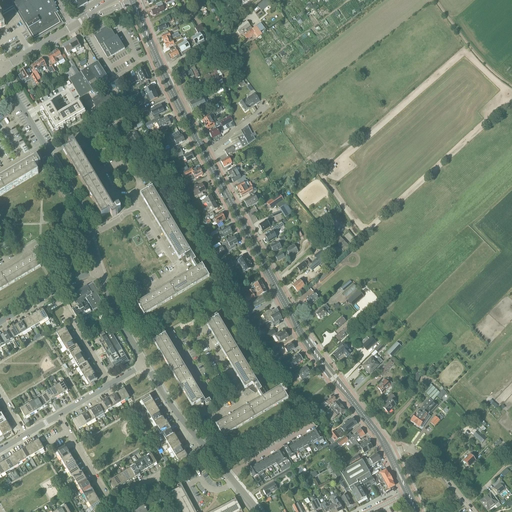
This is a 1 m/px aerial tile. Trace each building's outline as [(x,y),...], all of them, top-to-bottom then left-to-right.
[(0,0),(0,29),(5,27),(6,26),(6,24),(4,20),(2,16),(3,13),(12,7),(16,8),(26,25),(28,23),(31,27),(28,29),(34,38),(60,23),(59,21),(54,13),(57,11),(55,7),(56,6),(52,0),(0,0)] [(85,0),(70,0),(69,1),(76,11),(87,4),(85,0)] [(195,0),(200,10),(206,8),(203,3),(205,3),(203,0),(195,0)] [(152,12),(150,13),(152,16),(153,15),(153,16),(164,11),(167,9),(166,6),(167,5),(167,4),(162,6),(151,11),(152,12)] [(247,22),(236,30),(240,34),(245,30),(248,33),(244,35),(247,39),(254,33),(257,38),(262,34),(261,33),(260,32),(256,27),(256,26),(252,29),(247,22)] [(169,28),(168,27),(167,24),(164,25),(164,24),(161,26),(158,27),(160,32),(163,30),(163,31),(166,29),(169,28)] [(198,34),(202,32),(204,30),(201,25),(194,28),(198,34)] [(110,27),(94,36),(107,58),(108,58),(111,56),(112,56),(123,49),(116,37),(110,27)] [(205,42),(200,33),(195,35),(200,45),(205,42)] [(169,34),(161,37),(164,42),(175,37),(174,35),(170,36),(169,34)] [(175,37),(164,42),(167,48),(174,45),(172,42),(176,40),(176,41),(182,39),(180,35),(175,37)] [(196,47),(200,45),(195,35),(191,38),(196,47)] [(75,38),(68,43),(73,51),(75,49),(76,51),(81,48),(75,38)] [(191,50),(186,41),(182,43),(187,53),(191,50)] [(73,51),(68,43),(62,46),(68,56),(70,55),(69,53),(73,51)] [(183,56),(187,53),(182,43),(177,46),(183,56)] [(180,57),(175,47),(171,49),(172,51),(168,54),(169,57),(170,56),(171,58),(170,58),(171,60),(172,59),(176,57),(177,59),(180,57)] [(63,59),(62,57),(57,49),(55,51),(55,50),(53,52),(52,52),(57,59),(58,62),(63,59)] [(49,54),(47,56),(53,65),(50,67),(53,73),(56,71),(53,65),(58,62),(57,59),(52,52),(51,53),(51,52),(49,54)] [(47,68),(46,65),(42,59),(40,60),(39,60),(37,61),(41,68),(44,67),(45,69),(47,68)] [(43,72),(42,71),(41,69),(41,68),(37,61),(36,62),(36,61),(34,63),(32,65),(34,69),(32,70),(34,74),(37,80),(38,81),(41,79),(37,73),(38,73),(39,73),(39,74),(43,72)] [(76,75),(69,79),(80,98),(92,91),(91,88),(99,84),(108,78),(97,62),(84,71),(81,73),(79,73),(76,75)] [(210,76),(205,78),(199,81),(201,86),(219,78),(219,80),(223,78),(222,75),(229,72),(227,66),(221,69),(220,68),(213,71),(214,73),(210,75),(210,76)] [(71,74),(67,76),(68,79),(69,80),(69,79),(76,75),(72,68),(69,70),(69,71),(71,74)] [(19,75),(18,76),(23,84),(27,82),(26,82),(25,79),(28,77),(29,81),(30,80),(33,85),(34,86),(36,84),(39,83),(34,74),(31,76),(26,69),(20,72),(21,74),(19,75)] [(139,78),(146,74),(145,72),(146,72),(145,69),(144,70),(144,69),(134,74),(135,76),(127,80),(129,83),(130,82),(139,78)] [(191,81),(194,80),(199,78),(196,70),(193,72),(195,77),(190,79),(191,81)] [(191,71),(188,73),(187,72),(184,73),(178,76),(180,82),(187,79),(190,78),(194,76),(191,71)] [(148,77),(146,74),(139,78),(130,82),(131,84),(140,80),(142,84),(141,84),(143,87),(149,84),(148,81),(149,80),(150,79),(148,77)] [(120,85),(117,80),(116,81),(116,80),(109,85),(113,90),(120,85)] [(148,96),(155,92),(152,87),(145,90),(148,96)] [(208,92),(207,88),(203,90),(203,89),(196,92),(198,97),(208,92)] [(107,91),(92,99),(96,108),(102,105),(103,106),(107,104),(106,103),(112,100),(107,91)] [(155,92),(148,96),(146,97),(149,103),(151,102),(151,101),(158,98),(155,92)] [(254,93),(240,103),(245,111),(260,101),(254,93)] [(208,103),(206,99),(204,94),(196,98),(197,100),(190,103),(193,110),(203,105),(206,104),(207,103),(208,103)] [(135,102),(132,103),(134,106),(135,109),(136,109),(137,112),(144,109),(142,106),(138,108),(137,105),(135,102)] [(51,105),(41,111),(54,134),(86,115),(80,104),(59,116),(58,113),(57,114),(51,105)] [(161,105),(154,108),(150,110),(154,117),(164,112),(161,105)] [(204,124),(212,120),(211,118),(213,117),(211,114),(202,119),(201,119),(202,121),(203,124),(204,124)] [(220,124),(215,127),(216,129),(209,133),(212,138),(214,137),(216,141),(219,139),(217,135),(223,132),(221,128),(222,127),(222,128),(233,122),(231,116),(220,122),(220,124)] [(160,131),(160,130),(162,133),(168,130),(166,127),(171,125),(167,117),(156,122),(160,131)] [(214,125),(215,127),(220,124),(220,122),(219,122),(217,123),(215,120),(213,121),(212,120),(204,124),(205,126),(204,126),(206,129),(206,128),(207,130),(214,125)] [(235,150),(236,152),(248,145),(255,140),(248,126),(241,131),(243,135),(237,138),(240,142),(225,150),(227,155),(235,150)] [(180,134),(178,132),(169,137),(172,141),(171,141),(174,147),(175,147),(185,141),(183,139),(184,137),(183,136),(182,136),(181,135),(181,136),(180,134)] [(136,133),(133,134),(133,133),(126,138),(133,150),(136,148),(141,145),(138,139),(139,138),(136,133)] [(71,148),(63,153),(64,153),(65,152),(103,216),(102,217),(102,218),(110,213),(111,215),(112,217),(112,218),(118,214),(117,212),(121,210),(119,207),(115,209),(111,202),(110,200),(109,201),(108,202),(72,142),(73,142),(74,141),(69,144),(71,148)] [(170,149),(163,153),(166,157),(173,153),(170,149)] [(193,158),(193,157),(193,156),(192,156),(190,153),(186,155),(183,156),(183,154),(181,149),(176,152),(179,159),(181,158),(183,160),(185,159),(186,163),(194,159),(193,158)] [(228,158),(221,162),(224,168),(232,164),(229,160),(233,158),(232,155),(234,154),(236,153),(236,152),(235,151),(227,155),(228,158)] [(0,195),(37,173),(38,174),(39,175),(39,174),(38,173),(38,172),(40,171),(43,169),(42,168),(41,165),(37,159),(31,162),(32,163),(31,164),(15,173),(0,181),(0,195)] [(190,169),(182,173),(186,179),(189,177),(191,181),(195,179),(199,177),(203,175),(199,169),(196,171),(195,170),(194,170),(192,168),(190,169)] [(235,168),(228,172),(228,173),(228,174),(228,175),(229,175),(231,177),(238,173),(235,168)] [(238,173),(231,177),(232,180),(232,182),(233,182),(234,183),(237,181),(238,183),(245,179),(245,177),(244,176),(243,177),(240,172),(238,173)] [(236,187),(236,188),(237,190),(238,190),(239,192),(246,188),(253,184),(255,183),(254,181),(245,186),(244,183),(246,181),(245,179),(238,183),(239,185),(236,187)] [(203,195),(202,193),(206,191),(202,184),(196,187),(195,187),(190,189),(195,197),(198,195),(199,197),(203,195)] [(246,188),(239,192),(240,194),(240,195),(241,196),(242,197),(249,193),(250,195),(257,191),(256,189),(253,191),(251,188),(254,187),(253,184),(246,188)] [(180,259),(179,259),(179,260),(182,258),(185,263),(189,261),(190,260),(192,263),(193,262),(196,260),(193,255),(192,256),(192,255),(190,252),(190,253),(151,188),(153,188),(153,187),(152,187),(140,195),(142,194),(161,226),(180,259)] [(179,191),(183,198),(189,195),(185,188),(179,191)] [(260,199),(257,194),(244,201),(248,208),(253,204),(254,205),(258,203),(257,200),(260,199)] [(280,196),(272,201),(272,200),(267,202),(271,208),(283,200),(280,196)] [(206,204),(207,206),(214,203),(211,197),(201,202),(203,205),(206,204)] [(200,203),(199,199),(187,206),(189,209),(200,203)] [(214,203),(205,208),(208,213),(207,214),(208,215),(203,217),(205,221),(209,218),(213,216),(214,215),(212,212),(217,209),(214,203)] [(272,215),(267,217),(269,220),(273,217),(283,213),(285,218),(292,214),(287,205),(280,209),(281,211),(272,215)] [(219,228),(223,225),(222,222),(225,220),(224,220),(225,218),(224,217),(223,217),(221,214),(214,219),(217,225),(219,228)] [(266,221),(259,225),(262,231),(269,227),(266,221)] [(219,229),(216,230),(209,235),(211,238),(218,234),(219,236),(220,236),(221,239),(231,233),(231,232),(231,230),(230,229),(229,230),(228,227),(221,231),(219,229)] [(350,248),(333,229),(327,234),(344,253),(350,248)] [(265,237),(264,237),(267,242),(268,242),(274,238),(276,237),(278,236),(276,232),(275,233),(274,232),(273,233),(272,232),(265,236),(265,237)] [(283,236),(279,238),(277,239),(275,240),(277,243),(270,247),(273,252),(281,248),(279,245),(280,244),(279,243),(285,239),(284,237),(283,237),(283,236)] [(225,243),(222,245),(223,247),(225,245),(228,251),(235,247),(235,246),(237,244),(234,238),(227,242),(225,243)] [(294,245),(286,249),(290,256),(298,252),(294,245)] [(221,246),(213,251),(218,259),(226,254),(221,246)] [(314,257),(317,260),(324,255),(321,251),(314,257)] [(284,252),(282,254),(282,253),(275,257),(278,261),(284,258),(284,257),(286,256),(284,252)] [(41,267),(34,256),(0,276),(0,289),(40,266),(41,267)] [(297,267),(300,272),(309,265),(310,266),(316,261),(312,256),(309,259),(310,260),(307,262),(306,260),(297,267)] [(245,257),(238,262),(238,261),(233,264),(231,261),(224,266),(226,271),(236,265),(237,266),(240,265),(241,267),(250,262),(248,259),(246,258),(245,257)] [(323,258),(322,257),(309,268),(312,272),(324,262),(322,259),(323,258)] [(244,273),(252,268),(251,266),(252,265),(250,262),(241,267),(243,270),(240,272),(242,274),(244,273)] [(138,305),(137,303),(138,305),(140,308),(144,316),(145,316),(144,316),(144,315),(208,276),(209,278),(209,277),(202,265),(202,266),(196,270),(169,286),(138,305)] [(318,280),(320,283),(333,272),(331,269),(318,280)] [(299,280),(292,286),(297,292),(305,287),(304,286),(307,285),(302,279),(300,281),(299,280)] [(260,281),(253,285),(255,288),(256,289),(252,291),(252,290),(249,292),(251,295),(253,294),(255,292),(255,293),(264,288),(264,287),(264,286),(263,285),(262,284),(260,281)] [(343,291),(352,284),(350,281),(341,288),(343,291)] [(90,286),(88,287),(92,295),(84,300),(86,299),(93,312),(93,311),(104,305),(97,294),(99,293),(94,283),(89,286),(90,286)] [(347,300),(358,290),(353,284),(342,294),(347,300)] [(80,288),(79,286),(68,292),(76,305),(77,304),(78,303),(79,306),(85,303),(83,300),(84,300),(92,295),(88,287),(87,286),(80,290),(79,288),(80,288)] [(264,288),(255,293),(258,297),(262,295),(264,297),(268,295),(266,293),(267,293),(266,291),(266,289),(265,289),(264,288)] [(360,293),(359,291),(347,301),(352,307),(364,297),(360,293)] [(314,292),(311,294),(304,300),(311,308),(321,300),(314,292)] [(253,294),(251,295),(245,298),(247,302),(255,298),(253,294)] [(77,304),(79,306),(72,310),(77,318),(82,315),(83,317),(91,312),(86,303),(85,303),(79,306),(78,303),(77,304)] [(324,307),(324,306),(319,310),(320,311),(316,314),(320,319),(327,313),(329,315),(332,313),(330,310),(329,312),(327,310),(329,309),(326,305),(324,307)] [(271,322),(280,316),(276,309),(272,312),(271,310),(262,315),(265,320),(260,323),(262,327),(271,322)] [(38,313),(43,322),(45,324),(52,319),(50,316),(47,317),(43,311),(43,310),(38,313)] [(43,322),(38,313),(34,316),(39,324),(43,322)] [(250,323),(257,317),(254,314),(248,320),(250,323)] [(34,316),(30,318),(35,327),(39,324),(34,316)] [(280,316),(271,322),(273,321),(274,323),(272,324),(274,328),(279,325),(278,325),(281,324),(280,322),(283,320),(280,316)] [(35,327),(30,318),(25,321),(31,330),(35,327)] [(217,318),(206,324),(206,325),(207,324),(246,388),(245,389),(244,389),(245,389),(249,387),(250,389),(255,392),(256,393),(258,392),(259,392),(262,390),(259,385),(257,386),(257,385),(256,383),(251,375),(217,318)] [(341,318),(336,323),(339,327),(345,322),(341,318)] [(25,321),(21,323),(26,332),(31,330),(25,321)] [(21,323),(17,326),(22,335),(26,332),(21,323)] [(17,326),(13,328),(18,337),(22,335),(17,326)] [(341,332),(335,337),(339,342),(345,337),(345,336),(347,333),(348,333),(352,329),(349,326),(341,332)] [(18,337),(13,328),(8,331),(9,332),(14,340),(18,337)] [(68,333),(65,329),(62,331),(60,328),(55,332),(56,334),(55,335),(58,339),(59,339),(68,333)] [(274,335),(276,334),(273,329),(266,334),(269,338),(274,335)] [(9,332),(5,334),(10,343),(14,341),(14,340),(9,332)] [(102,347),(116,338),(112,333),(106,337),(104,332),(100,334),(103,339),(99,341),(102,347)] [(278,337),(277,337),(279,340),(278,341),(279,343),(281,342),(288,338),(285,332),(282,334),(281,334),(278,337)] [(68,333),(59,339),(62,343),(70,338),(68,333)] [(5,334),(0,337),(6,346),(10,343),(5,334)] [(164,335),(154,341),(193,406),(192,406),(192,407),(197,404),(198,406),(199,406),(201,406),(204,407),(204,404),(204,403),(206,407),(211,404),(209,400),(208,401),(207,399),(205,399),(204,399),(203,400),(199,394),(164,335),(165,335),(164,335)] [(362,346),(367,350),(376,342),(371,337),(362,346)] [(70,338),(62,343),(64,347),(73,342),(70,338)] [(119,344),(116,338),(102,347),(106,352),(119,344)] [(73,342),(64,347),(67,352),(76,347),(73,342)] [(291,343),(284,348),(288,353),(295,349),(291,343)] [(352,353),(342,343),(337,347),(339,349),(333,355),(337,360),(343,354),(347,358),(352,353)] [(122,350),(119,344),(106,352),(109,358),(122,350)] [(378,353),(384,347),(385,346),(382,344),(381,344),(375,351),(378,353)] [(398,344),(388,354),(391,357),(399,349),(401,347),(401,346),(398,344)] [(77,346),(76,347),(67,352),(68,351),(70,355),(80,350),(77,346)] [(124,348),(122,350),(109,358),(116,369),(120,367),(120,368),(124,365),(123,365),(127,362),(124,357),(128,354),(124,348)] [(82,354),(80,350),(70,355),(73,360),(82,354)] [(85,359),(82,354),(73,360),(76,364),(85,359)] [(297,365),(297,364),(303,360),(298,355),(297,355),(296,356),(288,362),(293,368),(297,365)] [(373,357),(363,367),(365,370),(370,366),(371,367),(374,365),(375,363),(376,362),(377,361),(377,360),(379,359),(375,355),(373,357)] [(276,367),(282,363),(285,362),(281,356),(271,362),(275,368),(276,367)] [(370,366),(365,370),(366,370),(365,371),(368,374),(369,373),(370,374),(381,364),(380,363),(382,361),(379,358),(379,359),(377,360),(377,361),(376,362),(375,363),(374,365),(371,367),(370,366)] [(87,363),(85,359),(76,364),(78,368),(87,363)] [(382,377),(393,365),(389,361),(377,372),(382,377)] [(90,367),(87,363),(78,368),(81,373),(90,367)] [(286,368),(282,363),(276,367),(279,372),(286,368)] [(90,367),(81,373),(83,377),(93,371),(90,367)] [(310,373),(305,367),(297,374),(302,380),(306,377),(306,376),(310,373)] [(93,371),(83,377),(86,381),(95,376),(93,371)] [(296,374),(294,372),(285,379),(287,382),(296,374)] [(95,376),(86,381),(89,386),(90,385),(92,388),(97,385),(95,382),(98,380),(95,376)] [(61,382),(58,384),(58,385),(64,394),(68,392),(65,386),(66,385),(63,379),(60,380),(61,382)] [(385,380),(377,387),(382,393),(386,390),(387,390),(391,387),(394,390),(397,387),(395,385),(394,386),(388,379),(386,381),(385,380)] [(431,384),(424,392),(430,398),(433,395),(436,397),(440,393),(431,384)] [(58,385),(54,388),(59,397),(64,394),(58,385)] [(216,425),(222,436),(223,436),(287,397),(288,399),(281,387),(280,387),(281,388),(261,400),(217,427),(216,425)] [(54,388),(50,390),(55,399),(59,397),(54,388)] [(50,390),(45,393),(46,394),(51,402),(55,399),(50,390)] [(124,390),(120,392),(125,401),(129,398),(127,394),(125,390),(124,390)] [(120,392),(115,395),(121,404),(125,401),(120,392)] [(46,394),(42,397),(47,405),(51,403),(51,402),(46,394)] [(388,402),(382,407),(388,413),(396,405),(393,402),(395,399),(391,394),(386,399),(388,402)] [(115,395),(111,397),(116,406),(117,406),(121,404),(115,395)] [(41,396),(37,398),(38,399),(43,408),(47,405),(42,397),(41,396)] [(144,406),(153,401),(150,396),(141,401),(144,406)] [(111,397),(107,400),(112,409),(113,410),(117,407),(116,406),(111,397)] [(326,401),(320,406),(323,409),(324,409),(336,400),(333,397),(327,402),(326,401)] [(38,399),(33,402),(39,411),(43,408),(38,399)] [(430,405),(433,402),(429,399),(422,406),(425,409),(430,405)] [(107,400),(102,402),(108,411),(112,409),(107,400)] [(155,405),(153,401),(144,406),(147,410),(155,405)] [(33,402),(29,404),(34,413),(39,411),(33,402)] [(102,402),(98,405),(99,406),(103,414),(104,414),(108,411),(102,402)] [(321,406),(318,408),(322,412),(323,412),(324,414),(331,421),(337,416),(337,415),(338,414),(339,414),(340,413),(341,415),(345,411),(344,409),(340,404),(340,405),(337,402),(333,406),(328,410),(327,408),(324,411),(323,409),(321,406)] [(417,419),(414,424),(419,428),(420,427),(422,428),(427,421),(427,420),(429,417),(428,416),(428,415),(427,415),(429,412),(430,413),(437,405),(433,402),(424,411),(422,415),(420,417),(419,417),(418,420),(417,419)] [(29,404),(25,407),(30,416),(34,413),(29,404)] [(155,405),(147,410),(149,415),(158,410),(155,405)] [(99,406),(95,409),(100,417),(104,415),(103,414),(99,406)] [(25,407),(20,410),(25,418),(30,416),(25,407)] [(415,414),(414,416),(412,416),(410,419),(411,421),(410,421),(414,424),(417,419),(418,420),(419,417),(420,417),(422,415),(424,411),(420,408),(418,412),(418,411),(416,415),(415,414)] [(95,409),(90,411),(95,420),(100,417),(95,409)] [(161,414),(158,410),(149,415),(152,419),(161,414)] [(90,411),(86,414),(91,423),(95,420),(90,411)] [(440,420),(443,417),(439,413),(436,417),(430,423),(435,427),(440,421),(440,420)] [(86,414),(82,416),(87,425),(91,423),(86,414)] [(161,414),(152,419),(154,423),(163,418),(161,414)] [(82,416),(77,419),(83,428),(87,425),(82,416)] [(166,422),(163,418),(154,423),(157,427),(158,427),(166,422)] [(73,422),(70,423),(72,425),(74,424),(78,430),(83,428),(77,419),(73,422)] [(357,425),(352,419),(341,428),(345,434),(357,425)] [(167,421),(166,422),(158,427),(161,431),(169,426),(167,421)] [(9,427),(7,422),(0,426),(0,431),(0,432),(9,427)] [(169,426),(161,431),(163,436),(172,430),(169,426)] [(3,436),(4,439),(10,435),(8,433),(12,431),(9,427),(0,432),(3,437),(3,436)] [(346,435),(345,434),(341,428),(336,432),(335,431),(329,436),(331,438),(329,440),(332,444),(334,442),(340,438),(341,439),(346,435)] [(317,429),(313,432),(317,440),(318,442),(323,439),(318,429),(317,429)] [(174,435),(172,430),(163,436),(166,440),(174,435)] [(359,445),(356,441),(360,437),(361,438),(364,435),(362,432),(360,430),(357,433),(356,434),(355,433),(354,434),(354,435),(349,440),(352,445),(347,448),(349,451),(359,445)] [(477,431),(473,436),(482,444),(486,439),(477,431)] [(308,435),(313,443),(317,440),(313,432),(308,435)] [(177,439),(174,435),(166,440),(168,444),(177,439)] [(308,435),(304,437),(308,445),(313,443),(308,435)] [(308,445),(304,437),(299,440),(303,448),(304,450),(309,447),(308,445)] [(346,437),(338,444),(337,443),(328,448),(331,453),(336,450),(348,441),(346,437)] [(177,439),(168,444),(171,448),(180,443),(177,439)] [(34,443),(39,452),(44,449),(46,447),(44,444),(42,445),(39,440),(34,443)] [(303,448),(299,440),(294,443),(299,451),(303,448)] [(360,447),(359,445),(349,451),(353,449),(355,452),(358,450),(360,452),(362,450),(364,454),(372,449),(368,442),(360,447)] [(34,443),(30,445),(35,454),(39,452),(34,443)] [(182,448),(180,443),(171,448),(173,453),(182,448)] [(290,445),(289,445),(294,453),(299,451),(294,443),(290,445)] [(30,445),(26,448),(31,457),(35,454),(30,445)] [(295,455),(294,453),(289,445),(284,448),(285,449),(286,451),(289,457),(290,458),(295,455)] [(59,456),(68,451),(65,446),(56,451),(59,456)] [(31,457),(26,448),(21,451),(27,459),(31,457)] [(185,452),(182,448),(173,453),(176,457),(185,452)] [(281,450),(277,453),(283,463),(287,460),(287,459),(282,451),(281,450)] [(27,459),(21,451),(17,453),(22,462),(27,459)] [(70,455),(68,451),(59,456),(62,460),(70,455)] [(187,456),(185,452),(176,457),(178,461),(187,456)] [(23,464),(22,462),(17,453),(12,456),(13,457),(18,466),(19,467),(23,464)] [(283,463),(277,453),(276,453),(277,453),(272,456),(277,463),(276,464),(278,466),(283,463)] [(469,454),(463,461),(466,464),(466,465),(467,466),(468,466),(469,467),(475,460),(472,457),(474,455),(472,453),(470,455),(469,454)] [(366,458),(362,461),(367,469),(368,469),(368,468),(378,462),(380,461),(380,460),(379,458),(376,454),(369,459),(367,460),(366,458)] [(70,455),(62,460),(64,465),(73,460),(70,455)] [(151,455),(147,457),(152,467),(157,464),(151,455)] [(276,464),(277,463),(272,456),(267,458),(272,466),(276,464)] [(358,456),(349,461),(341,465),(343,469),(351,464),(360,459),(358,456)] [(18,466),(13,457),(9,459),(14,468),(18,466)] [(152,467),(147,457),(143,460),(148,469),(152,467)] [(263,461),(267,469),(272,466),(267,458),(263,461)] [(9,459),(5,462),(10,471),(14,468),(9,459)] [(367,469),(362,461),(361,459),(339,471),(344,478),(343,478),(349,488),(359,483),(358,482),(366,477),(370,475),(370,474),(367,469)] [(73,460),(64,465),(67,469),(75,464),(73,460)] [(143,460),(138,462),(144,472),(148,469),(143,460)] [(263,461),(258,464),(263,472),(267,469),(263,461)] [(10,471),(5,462),(0,464),(6,473),(10,471)] [(144,472),(138,462),(134,465),(135,466),(139,474),(144,472)] [(330,463),(329,464),(335,474),(334,474),(335,475),(342,488),(343,487),(346,492),(350,490),(333,462),(330,463)] [(78,468),(75,464),(67,469),(69,473),(78,468)] [(263,472),(258,464),(254,466),(253,466),(258,475),(259,477),(264,474),(263,472)] [(139,474),(135,466),(131,469),(136,478),(140,475),(139,474)] [(258,475),(253,466),(248,469),(253,477),(258,475)] [(78,468),(69,473),(72,477),(73,477),(80,473),(78,468)] [(131,469),(126,471),(131,480),(136,478),(131,469)] [(273,479),(274,482),(275,482),(292,472),(290,469),(273,479)] [(378,475),(373,478),(375,483),(377,485),(390,478),(387,471),(385,470),(385,471),(378,475)] [(131,480),(126,471),(122,474),(127,483),(131,480)] [(82,472),(80,473),(73,477),(76,481),(84,476),(82,472)] [(127,483),(122,474),(118,476),(123,485),(127,483)] [(370,475),(366,477),(367,479),(368,478),(369,479),(367,480),(371,485),(375,483),(373,478),(370,475)] [(84,476),(76,481),(78,486),(87,480),(84,476)] [(123,485),(118,476),(113,479),(118,488),(123,485)] [(365,489),(371,485),(367,480),(369,479),(368,478),(367,479),(366,477),(358,482),(359,483),(361,488),(364,486),(365,489)] [(394,485),(390,478),(377,485),(377,486),(380,491),(381,492),(382,491),(382,490),(385,493),(385,494),(391,490),(390,489),(394,487),(395,486),(394,485)] [(118,488),(113,479),(109,482),(114,491),(118,488)] [(87,480),(78,486),(81,490),(89,485),(87,480)] [(271,495),(270,493),(277,489),(273,482),(268,485),(268,486),(263,489),(266,495),(267,495),(268,497),(271,495)] [(361,488),(359,483),(349,488),(357,502),(366,497),(361,488)] [(504,489),(500,484),(500,483),(494,488),(499,495),(505,490),(504,489)] [(89,485),(81,490),(83,494),(92,489),(89,485)] [(193,511),(181,487),(172,492),(182,511),(193,511)] [(94,494),(92,489),(83,494),(86,499),(94,494)] [(94,494),(86,499),(88,503),(97,498),(94,494)] [(335,511),(338,511),(342,510),(336,500),(338,499),(336,494),(333,495),(334,497),(330,500),(333,506),(335,511)] [(347,494),(339,498),(343,505),(345,503),(348,508),(352,505),(350,502),(351,501),(347,494)] [(497,507),(494,504),(497,502),(490,494),(481,501),(487,510),(490,508),(493,511),(497,507)] [(99,502),(97,498),(88,503),(91,507),(99,502)] [(317,499),(314,501),(314,502),(318,510),(321,508),(323,511),(322,511),(329,511),(328,508),(325,503),(320,505),(317,499)] [(146,511),(147,511),(143,504),(146,503),(145,500),(136,504),(138,507),(133,510),(133,511),(146,511)] [(236,501),(214,511),(240,511),(242,511),(236,501)] [(314,510),(310,511),(316,511),(318,510),(314,502),(314,501),(310,502),(314,510)] [(99,502),(91,507),(94,511),(102,507),(99,502)]
